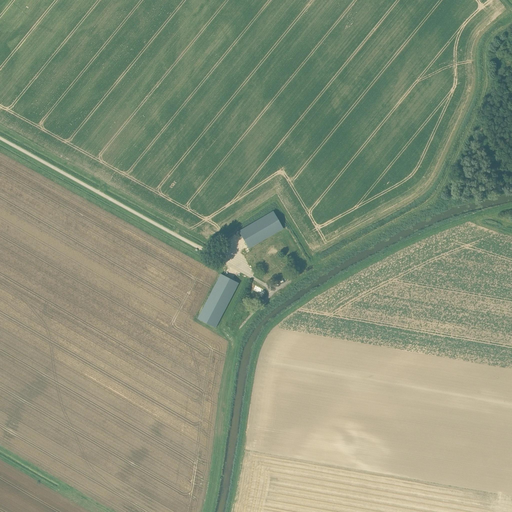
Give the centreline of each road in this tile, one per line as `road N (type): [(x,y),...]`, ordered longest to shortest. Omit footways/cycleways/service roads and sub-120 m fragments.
road 1 (track): [(230,511),(253,366),(267,330),(380,256),(511,207)]
road 2 (track): [(511,20),(485,47),(476,109),(433,196),(272,291),(240,328)]
road 3 (unclassified): [(272,291),(0,140)]
